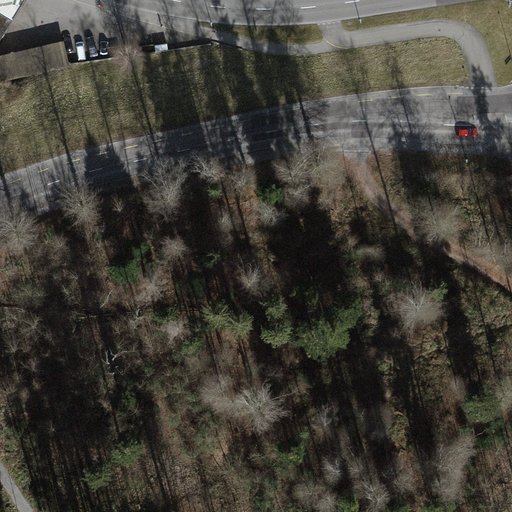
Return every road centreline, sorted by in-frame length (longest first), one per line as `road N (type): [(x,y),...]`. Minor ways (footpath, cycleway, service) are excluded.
road 1 (tertiary): [(0,204),(78,175),(280,130),(511,118)]
road 2 (track): [(349,122),(367,181),(396,215),(511,292)]
road 3 (secondary): [(169,0),(251,10),(374,0)]
